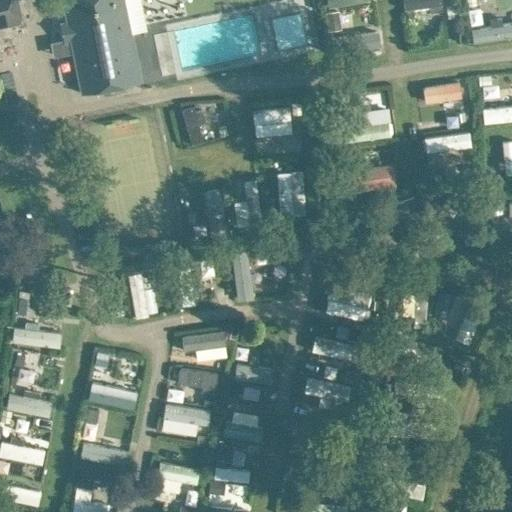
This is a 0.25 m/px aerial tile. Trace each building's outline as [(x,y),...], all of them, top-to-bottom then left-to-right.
[(0,0),(0,25),(22,21),(16,0),(0,0)] [(71,39),(81,93),(142,81),(132,33),(147,30),(140,0),(62,0),(67,21),(60,22),(64,41),(71,39)] [(511,14),(486,18),(487,31),(511,27),(511,14)] [(431,109),(460,108),(460,91),(431,91),(431,109)] [(302,98),(264,98),(265,125),(302,124),(302,98)] [(379,127),(403,126),(402,98),(378,99),(379,127)] [(499,115),(511,113),(511,99),(498,101),(499,115)] [(442,110),(424,119),(429,127),(446,119),(442,110)] [(482,124),(436,126),(437,140),(483,138),(482,124)] [(389,155),(388,176),(407,176),(407,155),(389,155)] [(315,205),(315,159),(302,160),(302,205),(315,205)] [(268,169),(253,169),(254,207),(269,207),(268,169)] [(395,205),(392,204),(385,206),(383,211),(385,219),(391,222),(397,220),(406,244),(427,236),(417,208),(419,208),(424,210),(431,207),(433,201),(430,194),(425,192),(417,194),(415,198),(413,192),(393,199),(395,205)] [(256,242),(243,243),(247,286),(260,285),(256,242)] [(143,307),(158,306),(158,293),(167,293),(167,281),(162,281),(161,263),(143,264),(143,307)] [(337,304),(377,308),(379,279),(339,275),(337,304)] [(438,300),(438,282),(414,283),(414,301),(438,300)] [(481,333),(493,298),(479,294),(467,328),(481,333)] [(70,336),(71,321),(42,319),(42,311),(27,310),(26,334),(70,336)] [(193,323),(194,336),(206,336),(207,349),(239,347),(237,320),(193,323)] [(145,389),(149,371),(126,367),(130,346),(111,342),(103,381),(145,389)] [(246,354),(246,369),(281,371),(282,355),(246,354)] [(140,356),(136,368),(149,371),(152,359),(140,356)] [(49,379),(51,360),(38,358),(36,377),(49,379)] [(189,358),(188,374),(228,377),(229,361),(189,358)] [(60,407),(63,394),(18,383),(15,396),(60,407)] [(99,388),(99,400),(115,401),(116,388),(99,388)] [(217,414),(219,397),(175,392),(172,420),(207,424),(208,413),(217,414)] [(118,419),(121,408),(100,403),(98,413),(118,419)] [(36,422),(40,409),(27,406),(23,419),(36,422)] [(243,428),(269,430),(270,413),(244,411),(243,428)] [(119,467),(122,454),(114,452),(120,427),(100,423),(91,461),(119,467)] [(52,454),(55,438),(12,429),(9,445),(52,454)] [(241,442),(241,456),(255,455),(255,441),(241,442)] [(225,448),(224,470),(260,472),(261,459),(240,458),(241,449),(225,448)] [(208,472),(210,458),(173,450),(167,477),(190,483),(193,469),(208,472)] [(233,488),(253,491),(256,476),(236,472),(233,488)] [(49,492),(51,479),(29,475),(27,489),(49,492)] [(118,505),(119,494),(100,491),(102,478),(86,475),(82,499),(118,505)] [(356,494),(312,492),(312,507),(355,508),(356,494)]
